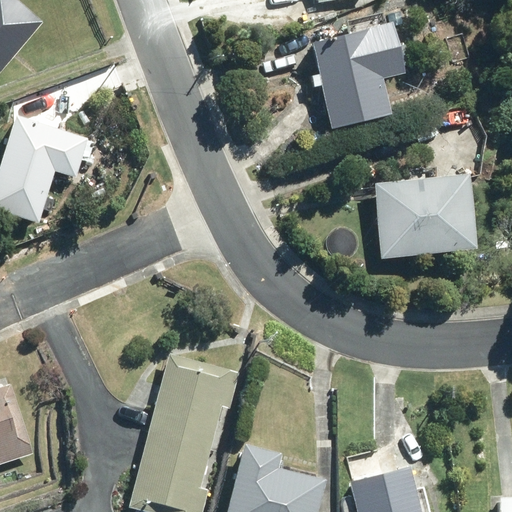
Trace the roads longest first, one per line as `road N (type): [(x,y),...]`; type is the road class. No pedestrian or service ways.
road 1 (residential): [(183,240),(335,345),(451,359),(511,352)]
road 2 (residential): [(107,0),(183,240)]
road 3 (residential): [(0,322),(183,240)]
